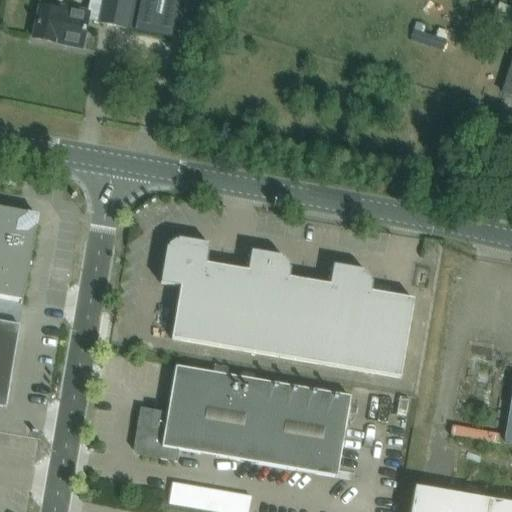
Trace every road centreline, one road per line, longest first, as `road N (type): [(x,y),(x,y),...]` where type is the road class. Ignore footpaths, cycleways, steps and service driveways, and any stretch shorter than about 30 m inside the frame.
road 1 (tertiary): [(511,243),(116,167)]
road 2 (residential): [(54,511),(116,167)]
